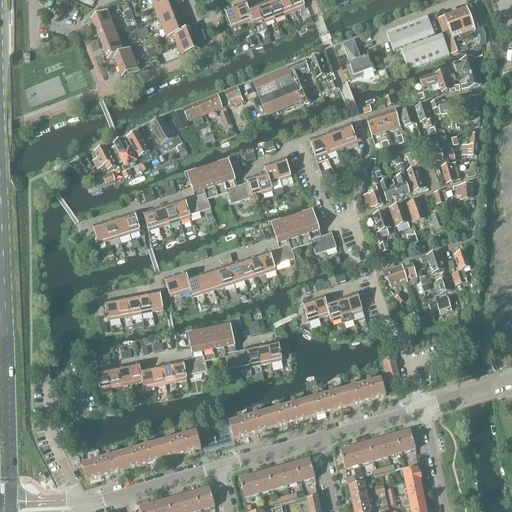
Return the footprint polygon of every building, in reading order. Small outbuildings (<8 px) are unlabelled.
[(87,0),(85,7),(90,9),(93,0),(87,0)] [(150,0),(154,9),(177,0),(150,0)] [(177,0),(154,9),(158,19),(177,12),(175,7),(183,3),(181,0),(177,0)] [(277,0),(273,0),(267,2),(274,21),(285,17),(277,0)] [(289,0),(277,0),(285,17),(295,13),(289,0)] [(301,0),(289,0),(295,13),(305,9),(301,0)] [(267,2),(257,6),(264,25),(274,21),(267,2)] [(245,3),(234,7),(242,26),(251,22),(252,22),(247,10),(245,3)] [(257,6),(247,10),(252,22),(251,22),(254,29),(264,25),(257,6)] [(242,26),(234,7),(224,11),(231,30),(242,26)] [(444,17),(437,19),(451,56),(458,53),(453,40),(475,31),(466,8),(444,17)] [(91,19),(95,30),(113,22),(109,12),(91,19)] [(158,19),(162,30),(181,22),(177,12),(158,19)] [(427,17),(386,32),(393,52),(401,49),(433,37),(434,36),(427,17)] [(95,30),(99,40),(117,32),(113,22),(95,30)] [(166,40),(173,37),(185,32),(184,32),(181,22),(162,30),(166,40)] [(173,37),(177,47),(204,36),(202,32),(193,35),(191,29),(184,32),(185,32),(173,37)] [(99,40),(103,50),(121,42),(117,32),(99,40)] [(243,36),(238,37),(242,48),(245,46),(247,46),(243,35),(243,36)] [(204,36),(177,47),(181,57),(199,50),(197,44),(206,41),(204,36)] [(433,37),(401,49),(402,51),(401,51),(408,71),(449,56),(442,36),(433,39),(433,37)] [(246,39),(250,48),(255,46),(252,37),(246,39)] [(343,46),(349,63),(352,62),(354,65),(348,68),(353,81),(376,72),(371,59),(372,59),(372,58),(366,61),(366,60),(363,61),(363,62),(362,62),(354,41),(343,46)] [(107,61),(114,58),(113,57),(125,53),(121,42),(103,50),(107,61)] [(114,58),(118,68),(136,61),(132,50),(125,53),(113,57),(114,58)] [(168,62),(165,54),(159,56),(162,64),(168,62)] [(309,61),(316,80),(327,76),(320,57),(309,61)] [(472,58),(453,64),(456,73),(462,71),(465,78),(477,74),(472,58)] [(136,61),(118,68),(121,78),(140,71),(136,61)] [(299,93),(305,91),(305,90),(300,77),(309,73),(305,62),(288,69),(299,93)] [(302,102),(288,69),(253,84),(255,89),(267,117),(302,102)] [(423,90),(438,85),(441,94),(455,90),(449,72),(420,81),(423,90)] [(477,74),(465,78),(467,85),(461,86),(462,91),(468,90),(481,86),(477,74)] [(511,74),(502,78),(504,82),(502,83),(510,102),(511,100),(511,74)] [(237,89),(224,94),(230,107),(242,102),(240,95),(255,89),(253,84),(238,90),(237,89)] [(305,91),(299,93),(304,106),(311,104),(305,91)] [(217,97),(209,100),(214,113),(222,109),(217,97)] [(474,115),(480,115),(481,98),(469,97),(453,99),(454,106),(468,105),(468,114),(467,114),(466,119),(473,120),(474,115)] [(209,100),(200,104),(205,116),(214,113),(209,100)] [(454,113),(451,101),(438,104),(437,102),(431,104),(433,111),(435,116),(440,115),(440,116),(454,113)] [(200,104),(191,107),(199,126),(203,124),(201,118),(205,116),(200,104)] [(426,105),(415,109),(420,124),(427,122),(428,122),(431,121),(426,105)] [(199,126),(191,107),(182,110),(188,123),(192,122),(194,127),(199,126)] [(363,109),(364,115),(371,113),(369,107),(363,109)] [(231,109),(227,111),(230,118),(229,118),(232,123),(237,121),(235,116),(234,117),(231,109)] [(400,114),(405,129),(412,127),(413,130),(417,129),(411,110),(400,114)] [(395,111),(380,116),(386,132),(400,128),(398,123),(395,111)] [(226,112),(220,115),(224,125),(230,122),(226,112)] [(172,117),(178,132),(187,128),(181,113),(172,117)] [(386,132),(380,116),(366,120),(370,132),(371,137),(386,132)] [(162,120),(150,126),(156,138),(155,139),(159,147),(161,146),(161,147),(172,141),(175,147),(181,144),(170,123),(165,126),(162,120)] [(237,121),(232,123),(235,132),(241,130),(237,121)] [(339,130),(347,148),(348,152),(359,148),(357,144),(361,143),(358,135),(354,137),(350,126),(339,130)] [(339,130),(329,134),(336,152),(347,148),(339,130)] [(149,154),(137,133),(126,139),(138,160),(149,154)] [(329,134),(319,138),(326,156),(336,152),(329,134)] [(477,146),(477,135),(471,135),(471,146),(469,146),(469,147),(462,147),(462,157),(469,157),(469,158),(477,159),(477,146)] [(205,138),(202,139),(202,140),(202,141),(203,141),(203,142),(205,147),(214,144),(212,136),(205,138)] [(326,156),(319,138),(309,142),(318,165),(328,161),(326,156)] [(115,148),(111,150),(120,165),(122,163),(126,169),(137,163),(130,150),(129,151),(123,140),(113,145),(115,148)] [(387,141),(380,143),(382,149),(389,147),(387,141)] [(425,147),(418,150),(420,157),(427,154),(430,164),(443,160),(440,150),(438,144),(425,147)] [(97,160),(93,162),(97,171),(106,167),(108,172),(116,168),(106,148),(94,154),(97,160)] [(274,164),(282,188),(293,185),(285,160),(274,164)] [(228,161),(187,174),(192,191),(195,199),(206,196),(207,201),(227,195),(226,192),(237,188),(234,178),(228,161)] [(413,163),(415,170),(418,169),(421,168),(419,161),(418,161),(413,163)] [(271,186),(272,191),(282,188),(274,164),(264,167),(266,174),(270,186),(271,186)] [(441,168),(446,186),(460,182),(455,164),(441,168)] [(407,173),(414,193),(425,190),(418,169),(415,170),(407,173)] [(129,171),(123,174),(125,180),(131,177),(129,171)] [(255,177),(262,196),(273,193),(272,191),(271,186),(270,186),(266,174),(255,177)] [(112,175),(103,179),(106,186),(115,182),(112,175)] [(399,186),(394,187),(398,199),(409,195),(403,176),(397,178),(399,186)] [(245,181),(247,185),(251,199),(262,196),(255,177),(245,181)] [(398,199),(394,187),(389,189),(386,182),(380,184),(387,203),(398,199)] [(226,192),(227,195),(231,206),(251,199),(247,185),(237,188),(226,192)] [(456,198),(460,198),(460,202),(474,200),(472,185),(459,187),(453,189),(453,192),(456,192),(456,198)] [(383,206),(378,193),(376,187),(371,189),(373,195),(369,196),(365,197),(365,196),(362,197),(367,211),(373,209),(374,209),(383,206)] [(445,205),(443,198),(441,193),(434,195),(437,206),(445,205)] [(206,196),(195,199),(185,203),(190,217),(210,210),(207,201),(206,196)] [(185,200),(174,204),(180,223),(191,219),(190,217),(185,203),(185,200)] [(405,205),(412,224),(424,220),(417,200),(405,205)] [(174,204),(164,207),(170,226),(180,223),(174,204)] [(408,224),(401,205),(389,209),(396,229),(408,224)] [(164,207),(153,211),(159,229),(170,226),(164,207)] [(159,229),(153,211),(143,214),(149,233),(159,229)] [(310,226),(317,224),(312,211),(271,225),(275,238),(282,235),(282,238),(290,235),(289,233),(302,229),(303,231),(311,228),(310,226)] [(376,235),(377,240),(382,253),(388,251),(385,243),(383,243),(381,237),(388,234),(387,231),(391,230),(385,213),(373,217),(378,234),(376,235)] [(134,214),(124,217),(130,236),(140,233),(134,214)] [(433,217),(435,222),(433,223),(435,231),(443,228),(438,215),(433,217)] [(124,217),(113,221),(119,239),(130,236),(124,217)] [(113,221),(103,224),(109,243),(119,239),(113,221)] [(109,243),(103,224),(92,227),(98,246),(109,243)] [(311,242),(315,256),(336,249),(331,235),(311,242)] [(290,246),(269,253),(274,267),(294,261),(290,246)] [(269,253),(259,256),(265,275),(276,272),(274,267),(269,253)] [(454,257),(459,273),(451,276),(455,287),(463,285),(462,281),(466,280),(463,271),(471,269),(465,253),(464,254),(463,253),(460,254),(459,256),(454,257)] [(428,264),(432,275),(444,271),(438,254),(414,262),(417,273),(423,271),(422,266),(428,264)] [(230,256),(226,258),(225,258),(234,285),(244,282),(238,263),(233,265),(230,256)] [(259,256),(249,260),(255,279),(265,275),(259,256)] [(223,268),(218,270),(224,289),(234,285),(225,258),(220,259),(223,268)] [(249,260),(238,263),(244,282),(255,279),(249,260)] [(401,266),(402,268),(407,285),(408,287),(415,285),(418,291),(423,290),(422,287),(420,283),(419,279),(417,279),(411,263),(401,266)] [(391,290),(407,285),(402,268),(384,274),(383,276),(391,290)] [(218,270),(207,273),(213,292),(224,289),(218,270)] [(180,296),(190,292),(191,292),(187,280),(185,273),(174,277),(180,296)] [(207,273),(197,277),(203,296),(213,292),(207,273)] [(436,283),(440,296),(451,292),(447,280),(446,280),(444,275),(439,277),(441,282),(436,283)] [(170,299),(180,296),(174,277),(164,280),(170,299)] [(191,292),(190,292),(193,299),(203,296),(197,277),(187,280),(191,292)] [(334,278),(329,280),(331,288),(334,287),(337,286),(335,280),(334,278)] [(159,292),(149,294),(152,314),(163,312),(159,292)] [(149,294),(138,296),(142,316),(152,314),(149,294)] [(357,294),(346,298),(352,317),(354,322),(365,319),(357,294)] [(138,296),(127,298),(131,318),(142,316),(138,296)] [(395,299),(400,305),(404,302),(400,296),(395,299)] [(127,298),(116,300),(120,320),(131,318),(127,298)] [(324,298),(313,301),(319,320),(329,317),(325,305),(326,304),(324,298)] [(346,298),(336,301),(342,320),(352,317),(346,298)] [(451,312),(447,298),(435,302),(428,305),(430,312),(438,309),(439,312),(442,311),(444,314),(451,312)] [(120,320),(116,300),(105,302),(109,322),(120,320)] [(313,301),(302,304),(306,315),(308,323),(319,320),(313,301)] [(326,304),(325,305),(329,317),(331,324),(342,320),(336,301),(326,304)] [(191,353),(192,360),(204,358),(205,363),(226,359),(225,356),(236,354),(234,346),(230,325),(187,334),(190,348),(191,353)] [(267,345),(271,364),(282,362),(278,343),(267,345)] [(256,347),(260,367),(271,364),(267,345),(256,347)] [(245,349),(246,352),(249,366),(249,369),(260,367),(256,347),(245,349)] [(225,356),(226,359),(228,371),(249,366),(246,352),(236,354),(225,356)] [(192,360),(182,362),(186,378),(186,377),(207,373),(205,363),(204,358),(192,360)] [(400,382),(394,358),(383,361),(386,378),(387,381),(388,384),(400,382)] [(182,362),(172,365),(176,384),(187,382),(186,377),(186,378),(182,362)] [(139,364),(128,366),(132,386),(142,384),(143,383),(141,371),(139,364)] [(172,365),(161,367),(165,386),(176,384),(172,365)] [(128,366),(118,368),(122,388),(132,386),(128,366)] [(161,367),(151,369),(155,388),(165,386),(161,367)] [(118,368),(107,371),(111,390),(122,388),(118,368)] [(151,369),(141,371),(143,383),(142,384),(144,391),(155,388),(151,369)] [(111,390),(107,371),(96,373),(100,392),(111,390)] [(367,384),(361,385),(366,403),(371,401),(386,397),(383,386),(381,382),(372,384),(371,381),(371,380),(367,381),(367,384)] [(353,390),(343,393),(347,408),(361,404),(366,403),(361,385),(355,387),(355,385),(351,386),(352,388),(353,390)] [(329,395),(323,397),(328,413),(334,412),(339,410),(347,408),(343,393),(333,395),(333,394),(332,392),(332,391),(329,392),(329,395)] [(314,401),(305,404),(309,419),(328,413),(323,397),(323,394),(317,396),(313,397),(314,401)] [(292,407),(286,409),(290,424),(309,419),(305,404),(295,406),(294,403),(294,402),(290,403),(292,407)] [(276,412),(267,415),(271,430),(290,424),(286,409),(280,411),(279,407),(275,408),(276,412)] [(254,418),(248,420),(252,435),(271,430),(267,415),(257,417),(256,413),(252,414),(254,418)] [(238,423),(229,425),(233,441),(252,435),(248,420),(242,422),(241,417),(237,418),(238,423)] [(410,432),(396,436),(401,455),(416,451),(410,432)] [(183,438),(177,440),(182,455),(201,450),(196,435),(187,437),(186,433),(182,434),(183,438)] [(396,436),(382,440),(387,459),(401,455),(396,436)] [(163,461),(182,455),(177,440),(172,442),(170,437),(167,438),(168,443),(158,445),(163,461)] [(382,440),(368,444),(373,463),(387,459),(382,440)] [(144,466),(163,461),(158,445),(149,448),(148,444),(144,445),(145,449),(139,451),(144,466)] [(368,444),(354,448),(360,467),(373,463),(368,444)] [(144,466),(139,451),(133,452),(132,448),(129,449),(130,453),(120,456),(125,472),(144,466)] [(360,467),(354,448),(340,452),(345,471),(360,467)] [(125,472),(120,456),(111,459),(110,455),(106,456),(107,460),(101,462),(106,477),(125,472)] [(79,458),(72,460),(74,467),(81,465),(79,458)] [(87,482),(106,477),(101,462),(96,463),(94,459),(91,460),(92,464),(82,467),(87,482)] [(309,460),(295,465),(301,484),(315,480),(309,460)] [(295,465),(281,468),(287,488),(301,484),(295,465)] [(281,468),(267,472),(273,492),(287,488),(281,468)] [(390,468),(376,472),(377,476),(391,472),(390,468)] [(360,469),(354,470),(357,480),(362,478),(360,469)] [(404,478),(405,484),(420,481),(422,481),(420,474),(419,474),(418,470),(401,473),(402,479),(404,478)] [(267,472),(253,476),(259,496),(273,492),(267,472)] [(259,496),(253,476),(239,480),(245,500),(259,496)] [(404,491),(405,496),(423,492),(420,481),(405,484),(407,490),(404,491)] [(349,487),(351,497),(366,494),(364,484),(349,487)] [(209,489),(195,493),(200,511),(203,511),(215,509),(209,489)] [(409,501),(410,507),(425,504),(423,492),(405,496),(406,501),(409,501)] [(200,511),(195,493),(181,497),(185,511),(200,511)] [(351,497),(353,507),(368,504),(366,494),(351,497)] [(289,496),(275,500),(277,505),(291,501),(289,496)] [(185,511),(181,497),(167,501),(170,511),(185,511)] [(307,500),(309,511),(320,511),(317,498),(307,500)] [(170,511),(167,501),(153,505),(155,511),(170,511)]
